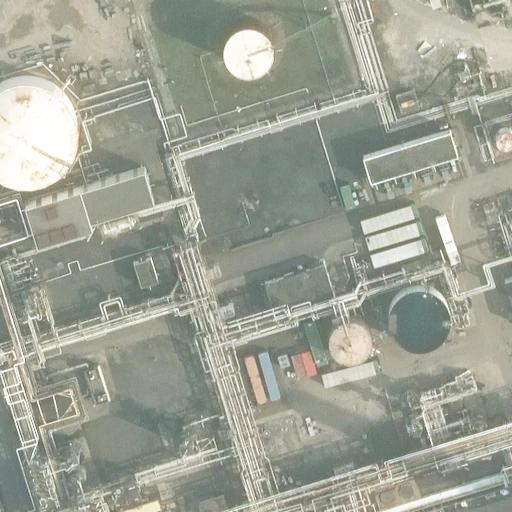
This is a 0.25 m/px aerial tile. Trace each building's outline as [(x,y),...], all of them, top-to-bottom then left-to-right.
[(478,27),(511,16),(511,6),(510,0),(488,0),(471,5),(478,27)] [(274,40),(274,39),(274,34),(273,29),(270,24),(267,21),(262,17),(258,15),(253,14),(247,13),(244,14),(237,16),(233,19),(230,22),(225,30),(224,35),(223,39),(224,44),(225,49),(228,53),(231,57),(234,60),(239,63),(248,65),(253,64),(258,63),(262,61),(266,58),(270,53),(272,50),(274,45),(274,40)] [(81,123),(81,122),(80,111),(77,101),(72,92),(66,85),(57,78),(47,73),(39,70),(29,70),(19,71),(10,73),(0,78),(0,165),(7,170),(18,173),(27,174),(38,174),(47,171),(55,168),(65,160),(71,153),(76,144),(80,134),(81,123)] [(511,113),(482,121),(490,153),(511,147),(511,113)] [(457,154),(450,129),(363,156),(370,181),(457,154)] [(144,168),(25,203),(37,243),(92,226),(90,219),(153,200),(144,168)] [(150,257),(133,262),(140,286),(157,281),(150,257)] [(265,283),(271,305),(286,300),(289,309),(334,295),(325,265),(265,283)] [(451,311),(451,310),(451,304),(449,298),(447,294),(443,288),(438,284),(432,281),(427,279),(422,278),(415,278),(409,280),(403,283),(398,286),(393,292),(390,297),(388,302),(387,310),(388,316),(389,321),(392,327),(395,332),(400,336),(406,339),(412,341),(419,342),(425,342),(431,340),(436,338),(441,334),(445,329),(449,323),(451,316),(451,311)] [(224,316),(224,319),(255,310),(254,308),(224,316)] [(374,333),(374,332),(374,328),(372,323),(367,316),(361,312),(357,311),(350,310),(343,312),(338,315),(336,318),(333,322),(331,325),(330,333),(331,340),(333,344),(336,348),(340,351),(343,353),(350,355),(355,354),(359,353),(362,352),(367,349),(369,347),(372,342),(374,337),(374,333)] [(99,366),(83,371),(93,406),(110,401),(99,366)] [(198,503),(200,511),(221,511),(228,510),(224,496),(198,503)] [(161,511),(157,498),(117,511),(161,511)]
